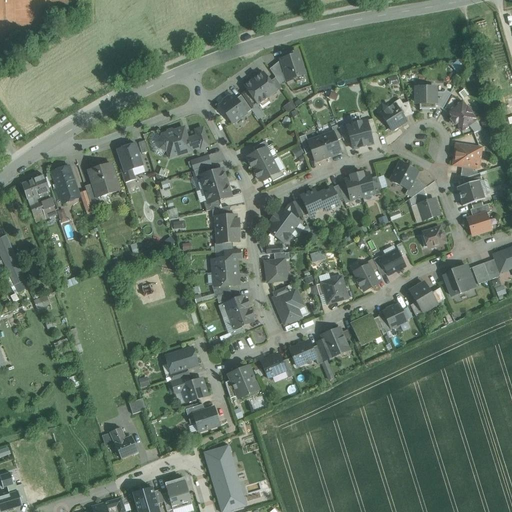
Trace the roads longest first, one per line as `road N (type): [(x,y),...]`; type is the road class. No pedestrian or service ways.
road 1 (tertiary): [(190,69),(320,24),(458,0)]
road 2 (residential): [(281,346),(463,251)]
road 3 (residential): [(61,507),(191,458),(207,511)]
road 4 (residential): [(253,208),(335,167),(407,148)]
road 5 (residential): [(53,140),(91,146),(203,100)]
road 6 (tertiary): [(53,140),(190,69)]
road 7 (residential): [(253,208),(256,286),(281,346)]
